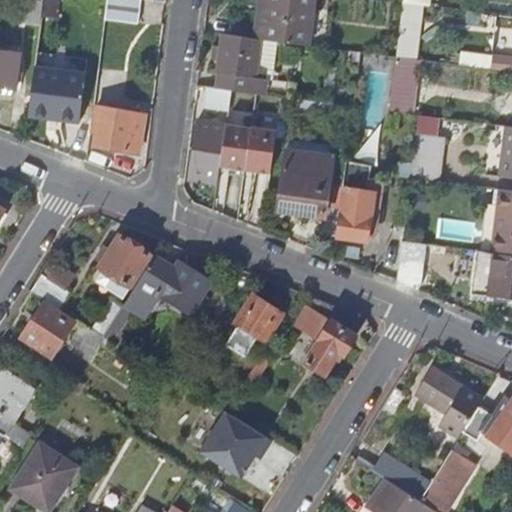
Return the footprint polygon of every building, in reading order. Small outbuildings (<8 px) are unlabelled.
[(41,0),(40,12),(57,14),(58,0),(41,0)] [(105,0),(103,17),(137,20),(139,0),(105,0)] [(259,34),(307,40),(311,0),(263,0),(260,32),(259,34)] [(216,83),(257,89),(273,91),(276,76),(253,73),(259,34),(224,29),(216,83)] [(397,38),(395,52),(409,54),(423,56),(425,41),(397,38)] [(0,43),(0,83),(15,85),(19,46),(0,43)] [(409,54),(395,52),(394,64),(408,66),(409,54)] [(394,64),(390,93),(404,95),(408,66),(394,64)] [(33,67),(28,110),(77,117),(83,73),(33,67)] [(388,106),(402,108),(404,95),(390,93),(388,106)] [(92,109),(89,128),(93,129),(92,142),(128,146),(128,144),(135,145),(140,108),(106,105),(106,104),(95,103),(95,109),(92,109)] [(226,121),(198,117),(191,173),(218,176),(220,160),(271,167),(276,125),(226,118),(226,121)] [(511,122),(508,122),(501,173),(511,174),(511,122)] [(414,175),(443,177),(446,133),(416,132),(414,175)] [(326,208),(334,151),(286,146),(279,202),(326,208)] [(346,154),(346,153),(334,151),(326,208),(324,229),(337,231),(344,171),(346,154)] [(340,231),(374,235),(375,226),(380,227),(386,173),(370,171),(372,157),(346,154),(344,171),(348,172),(340,231)] [(492,249),(511,251),(511,186),(501,185),(492,249)] [(100,265),(132,284),(152,251),(120,233),(100,265)] [(403,237),(402,244),(443,249),(444,242),(403,237)] [(473,278),(489,279),(492,249),(477,247),(473,278)] [(489,279),(488,289),(487,292),(511,295),(511,251),(492,249),(489,279)] [(415,283),(418,252),(401,250),(398,276),(415,283)] [(175,266),(155,253),(125,302),(104,335),(114,341),(135,307),(146,314),(160,292),(192,311),(212,279),(180,259),(175,266)] [(56,262),(47,277),(71,292),(81,277),(56,262)] [(71,292),(47,277),(41,273),(31,289),(61,307),(71,292)] [(206,309),(220,317),(235,295),(220,286),(206,309)] [(114,295),(94,328),(104,335),(125,302),(114,295)] [(236,324),(264,343),(283,313),(255,295),(236,324)] [(338,361),(365,319),(353,314),(312,298),(297,321),(302,324),(301,328),(319,339),(305,362),(325,374),(335,359),(338,361)] [(23,338),(53,357),(76,322),(47,302),(23,338)] [(69,341),(86,356),(102,337),(84,322),(69,341)] [(263,356),(258,365),(265,370),(271,361),(263,356)] [(248,380),(256,385),(265,370),(258,365),(248,380)] [(440,426),(459,439),(462,434),(479,407),(484,400),(431,368),(414,394),(446,414),(440,426)] [(0,377),(0,433),(23,448),(30,435),(13,424),(35,390),(5,370),(0,377)] [(511,402),(496,425),(491,422),(493,417),(479,407),(462,434),(477,443),(482,435),(499,446),(503,440),(511,445),(511,402)] [(201,452),(242,477),(255,456),(258,451),(263,454),(272,440),(227,411),(201,452)] [(511,453),(511,445),(503,440),(499,446),(511,453)] [(13,488),(40,506),(54,484),(62,490),(77,468),(41,445),(13,488)] [(260,459),(263,454),(258,451),(255,456),(260,459)] [(462,464),(449,455),(446,461),(433,481),(436,483),(424,500),(444,511),(464,482),(454,476),(462,464)] [(384,456),(374,472),(397,487),(400,489),(420,501),(430,486),(384,456)] [(48,511),(62,490),(54,484),(40,506),(48,511)] [(436,511),(420,501),(400,489),(397,487),(380,511),(436,511)]
